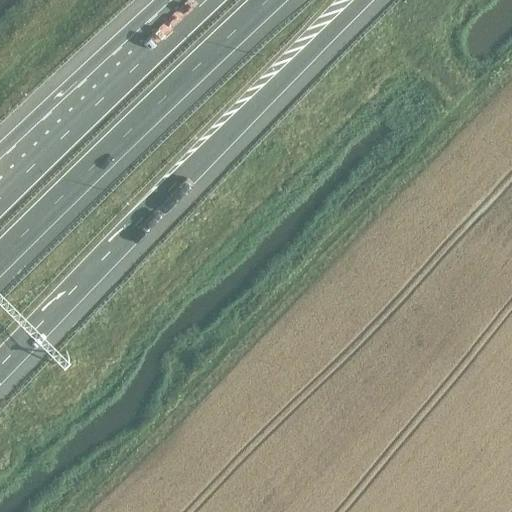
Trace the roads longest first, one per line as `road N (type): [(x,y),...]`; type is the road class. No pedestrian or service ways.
road 1 (motorway): [(0,372),(367,0)]
road 2 (motorway): [(0,255),(266,0)]
road 3 (motorway): [(205,0),(0,197)]
